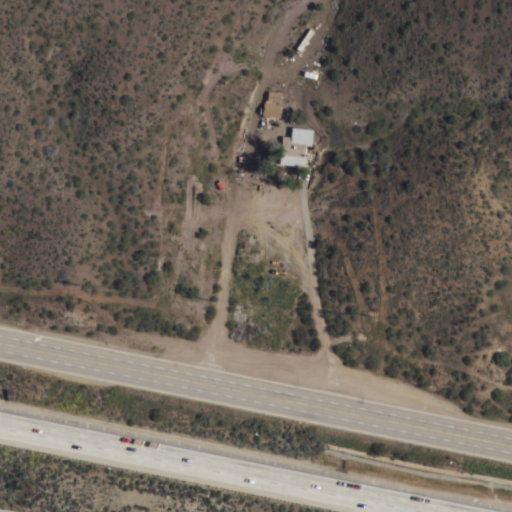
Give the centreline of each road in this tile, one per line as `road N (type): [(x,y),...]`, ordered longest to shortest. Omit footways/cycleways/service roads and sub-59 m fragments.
road 1 (primary): [(0,344),(511,447)]
road 2 (motorway): [(465,511),(0,420)]
